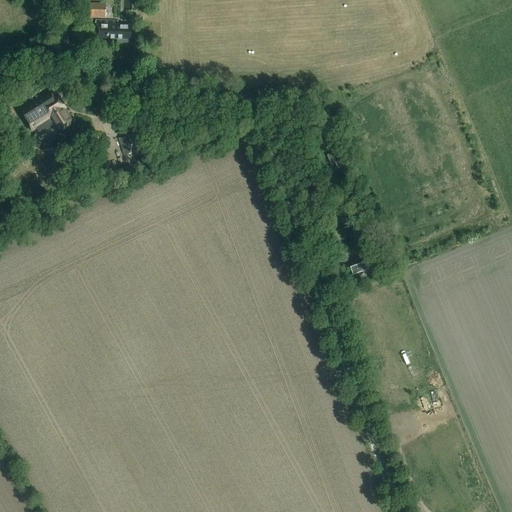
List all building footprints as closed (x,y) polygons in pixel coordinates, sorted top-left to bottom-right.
[(107,3),(89,3),(89,17),(106,17),(107,3)] [(97,21),(96,42),(115,43),(115,39),(119,40),(119,46),(131,46),(131,40),(132,40),(133,25),(119,25),(119,21),(97,21)] [(33,129),(39,125),(42,129),(46,129),(58,122),(61,126),(65,128),(69,126),(70,120),(62,107),(65,105),(58,95),(51,99),(50,97),(24,114),(33,129)] [(128,135),(118,139),(125,157),(134,153),(128,135)] [(331,164),(336,162),(338,168),(345,165),(343,159),(339,160),(337,153),(328,156),(331,164)] [(342,229),(331,233),(335,243),(346,239),(342,229)] [(351,267),(354,274),(369,269),(366,261),(351,267)]
